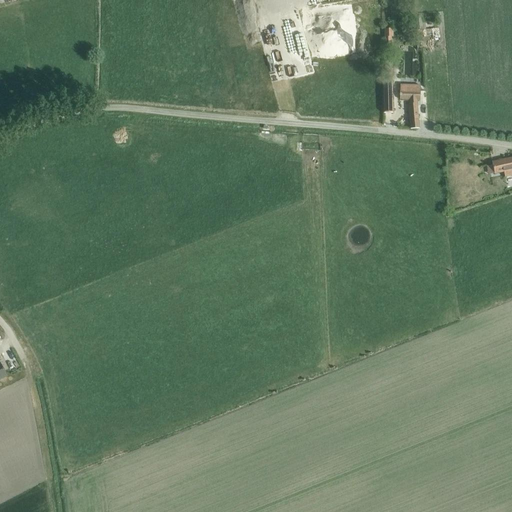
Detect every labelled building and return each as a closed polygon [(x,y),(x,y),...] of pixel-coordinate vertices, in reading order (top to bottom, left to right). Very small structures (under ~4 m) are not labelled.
[(392,113),(391,96),(391,81),(382,81),(382,113),(392,113)] [(399,90),(399,99),(407,100),(407,104),(410,129),(418,128),(416,100),(419,100),(419,96),(420,91),(420,86),(400,85),(399,90)] [(511,175),(511,158),(491,163),(494,173),(503,171),(504,177),(511,175)] [(488,187),(494,186),(492,177),(486,178),(488,187)] [(16,361),(10,349),(3,353),(9,365),(7,366),(11,373),(17,370),(14,363),(16,361)]
